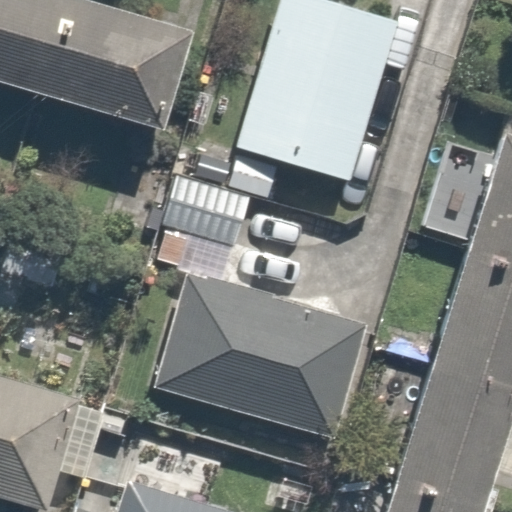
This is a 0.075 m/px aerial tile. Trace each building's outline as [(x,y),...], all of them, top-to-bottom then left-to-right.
[(81,0),(0,0),(0,84),(156,131),(188,31),(81,0)] [(318,0),(275,0),(232,148),(347,182),(394,23),(318,0)] [(477,511),(511,403),(511,137),(498,132),(379,511),(477,511)] [(226,186),(265,198),(275,168),(235,156),(226,186)] [(248,199),(174,176),(159,225),(232,248),(248,199)] [(184,238),(157,229),(148,259),(175,267),(184,238)] [(366,325),(182,273),(149,388),(332,441),(366,325)] [(0,377),(0,499),(39,511),(52,470),(80,480),(101,413),(71,403),(72,399),(0,377)] [(310,511),(319,485),(274,471),(262,511),(264,511),(310,511)] [(228,511),(124,480),(114,511),(228,511)]
